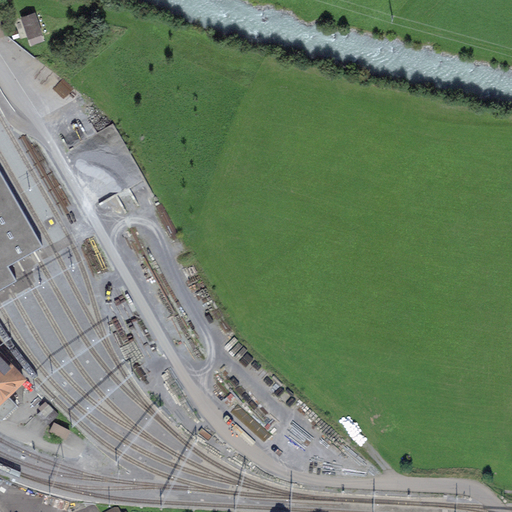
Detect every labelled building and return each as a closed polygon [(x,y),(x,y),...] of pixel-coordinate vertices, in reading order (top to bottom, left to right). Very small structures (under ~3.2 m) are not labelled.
[(23,18),(31,43),(42,40),(34,15),(23,18)] [(34,250),(43,245),(0,170),(0,288),(7,285),(15,281),(6,267),(17,260),(34,250)] [(17,404),(7,394),(23,378),(0,353),(0,418),(1,419),(17,404)] [(37,414),(48,425),(59,414),(48,403),(37,414)] [(54,422),(50,430),(65,438),(69,430),(54,422)]
